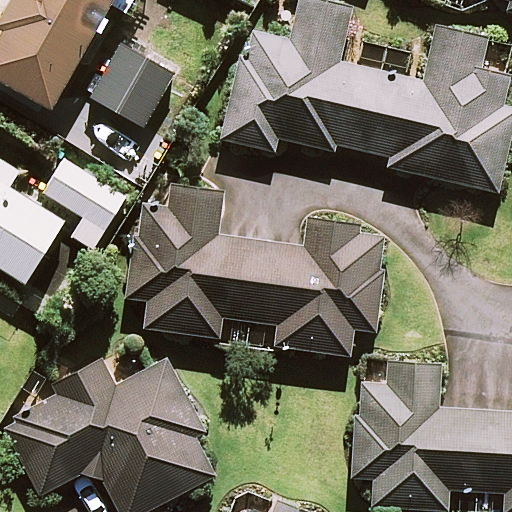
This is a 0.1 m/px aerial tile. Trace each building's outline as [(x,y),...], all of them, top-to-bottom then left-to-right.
[(109,0),(0,0),(0,18),(6,22),(0,32),(0,72),(53,102),(109,0)] [(245,32),(222,137),(278,149),(283,129),(394,154),(392,163),(498,186),(511,123),(511,108),(500,105),(507,72),(480,66),(487,35),(437,24),(425,81),(341,62),(354,6),(324,0),(300,0),(291,42),(245,32)] [(174,71),(124,41),(93,93),(143,123),(174,71)] [(123,192),(60,154),(38,189),(84,217),(73,235),(90,246),(123,192)] [(20,168),(0,155),(0,264),(25,280),(65,217),(11,183),(20,168)] [(137,210),(126,297),(145,300),(141,328),(346,354),(350,325),(375,329),(387,240),(356,236),(357,223),(308,216),(304,247),(216,236),(222,191),(170,184),(166,214),(137,210)] [(125,511),(142,511),(217,470),(196,434),(202,430),(163,362),(118,387),(102,357),(58,382),(64,392),(7,424),(44,489),(95,460),(125,511)] [(358,387),(353,475),(373,476),(371,504),(511,510),(511,409),(438,406),(441,364),(388,362),(387,388),(358,387)] [(311,511),(276,499),(270,511),(243,511),(238,510),(237,511),(311,511)]
